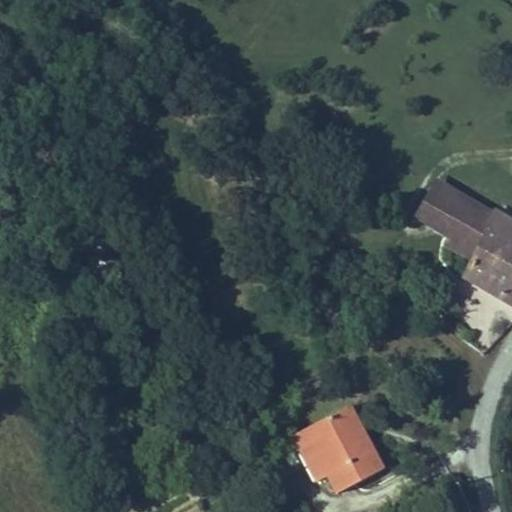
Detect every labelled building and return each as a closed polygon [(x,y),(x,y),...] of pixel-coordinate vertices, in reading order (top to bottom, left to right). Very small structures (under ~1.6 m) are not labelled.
[(451,240),(476,199),(439,176),(414,217),(451,240)] [(511,304),(511,218),(493,206),(492,208),(476,199),(451,240),(448,245),(471,259),(462,274),(511,304)] [(111,243),(78,248),(81,269),(115,264),(111,243)] [(291,424),(293,427),(349,398),(348,395),(291,424)] [(349,398),(293,427),(314,465),(326,459),(336,479),(380,455),(349,398)]
